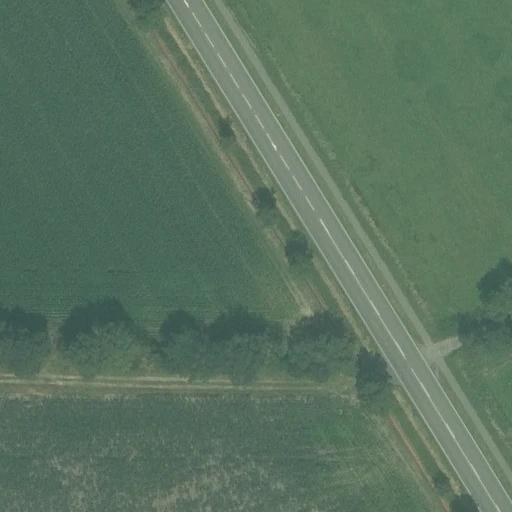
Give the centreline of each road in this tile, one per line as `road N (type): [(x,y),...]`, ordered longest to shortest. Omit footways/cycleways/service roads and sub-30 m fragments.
road 1 (primary): [(179,0),(497,511)]
road 2 (track): [(408,368),(338,385),(0,379)]
